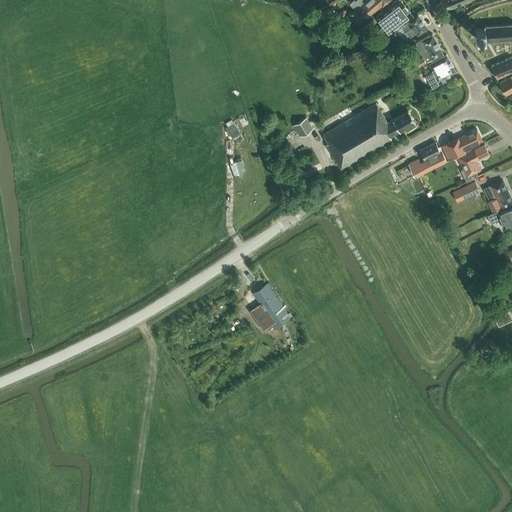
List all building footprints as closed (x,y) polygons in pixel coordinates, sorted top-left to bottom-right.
[(355,1),(354,0),(350,5),(356,11),(358,10),(357,8),(359,6),(355,1)] [(364,0),(363,2),(357,8),(366,18),(389,0),(364,0)] [(401,26),(408,21),(408,20),(413,16),(400,0),(396,0),(376,16),(383,25),(380,27),(379,28),(378,31),(377,33),(378,36),(379,39),(380,41),(390,34),(401,26)] [(440,0),(444,10),(468,0),(440,0)] [(334,18),(330,8),(320,12),(324,22),(334,18)] [(355,25),(364,19),(356,11),(348,14),(355,25)] [(408,21),(401,26),(405,32),(402,34),(406,40),(416,33),(417,34),(427,27),(417,13),(413,16),(408,20),(408,21)] [(511,39),(511,23),(484,26),(484,28),(475,29),(476,39),(485,38),(485,41),(511,39)] [(416,67),(443,53),(432,33),(416,43),(423,57),(414,62),(411,63),(414,68),(416,66),(416,67)] [(396,50),(392,45),(382,53),(385,57),(396,50)] [(446,54),(429,64),(433,71),(425,75),(432,87),(445,80),(443,77),(455,71),(446,54)] [(511,70),(511,56),(491,65),(497,78),(511,70)] [(406,73),(403,67),(396,71),(399,77),(406,73)] [(511,75),(511,76),(499,82),(505,94),(511,90),(511,75)] [(400,131),(415,122),(408,110),(387,122),(376,103),(323,134),(328,143),(326,144),(341,169),(391,139),(390,136),(399,130),(400,131)] [(312,129),(306,118),(293,125),(300,136),(312,129)] [(230,131),(234,137),(240,133),(237,127),(233,129),(230,131)] [(448,159),(483,143),(476,128),(441,145),(448,159)] [(440,152),(435,142),(419,150),(424,160),(420,162),(418,158),(408,163),(414,175),(417,173),(417,174),(446,160),(442,152),(440,152)] [(476,160),(490,153),(484,143),(457,156),(463,168),(461,170),(466,181),(478,176),(475,171),(480,169),(476,160)] [(247,168),(252,166),(248,155),(243,157),(247,168)] [(245,171),(241,160),(236,161),(239,173),(245,171)] [(488,202),(493,212),(501,208),(511,203),(511,199),(503,180),(490,185),(496,198),(488,202)] [(475,181),(453,191),(457,201),(479,191),(475,181)] [(501,208),(493,212),(487,215),(491,223),(500,219),(502,225),(499,226),(501,230),(511,224),(511,203),(501,208)] [(505,265),(502,259),(486,267),(490,274),(505,265)] [(511,270),(510,267),(491,277),(496,286),(511,277),(511,270)] [(491,277),(486,279),(491,289),(496,286),(491,277)] [(276,326),(289,317),(266,284),(253,293),(276,326)] [(508,313),(503,316),(506,323),(511,321),(508,313)] [(499,327),(506,323),(503,316),(495,319),(499,327)]
